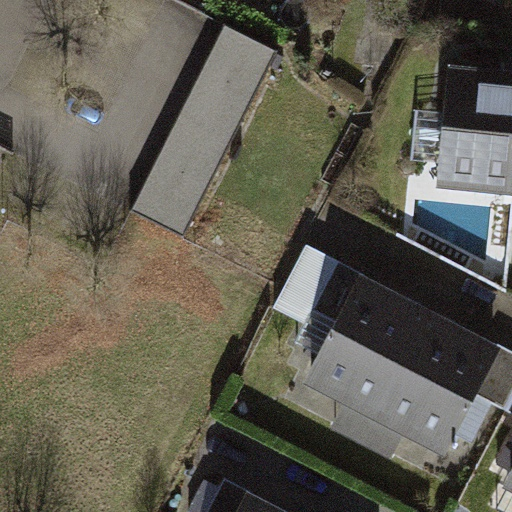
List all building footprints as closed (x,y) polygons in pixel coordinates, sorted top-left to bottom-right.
[(255,24),(155,209),(203,234),(303,50),(255,24)] [(511,76),(453,70),(442,182),(511,188),(511,76)] [(428,316),(362,281),(310,380),(376,415),(428,316)] [(494,350),(428,316),(376,415),(442,449),(494,350)] [(274,511),(248,498),(240,511),(274,511)]
